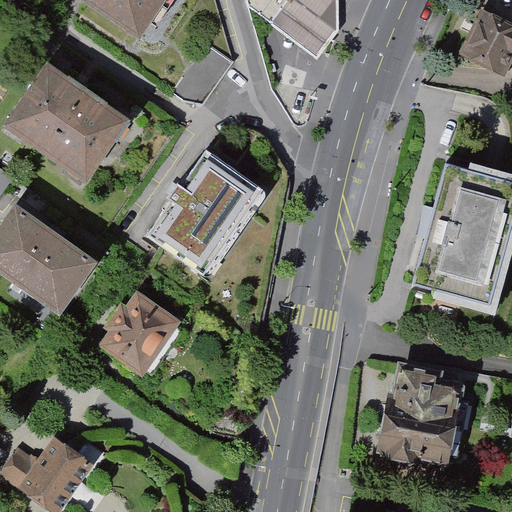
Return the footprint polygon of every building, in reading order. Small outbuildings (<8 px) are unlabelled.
[(90,0),(87,5),(141,41),(167,0),(90,0)] [(339,32),(339,3),(334,0),(292,0),(274,25),(317,59),(339,32)] [(511,13),(490,4),(467,54),(504,71),(511,54),(511,13)] [(185,103),(206,107),(234,64),(207,46),(174,96),(185,103)] [(127,124),(49,71),(10,128),(87,181),(127,124)] [(262,190),(209,153),(151,235),(204,273),(262,190)] [(415,290),(498,311),(511,254),(511,175),(448,159),(415,290)] [(96,263),(19,209),(0,236),(0,267),(63,311),(96,263)] [(174,320),(135,293),(124,308),(119,305),(105,326),(110,330),(100,344),(139,371),(174,320)] [(403,362),(386,446),(461,460),(477,376),(403,362)] [(212,436),(242,442),(247,421),(216,415),(212,436)] [(84,460),(54,440),(38,464),(20,452),(4,475),(57,511),(91,465),(84,460)]
